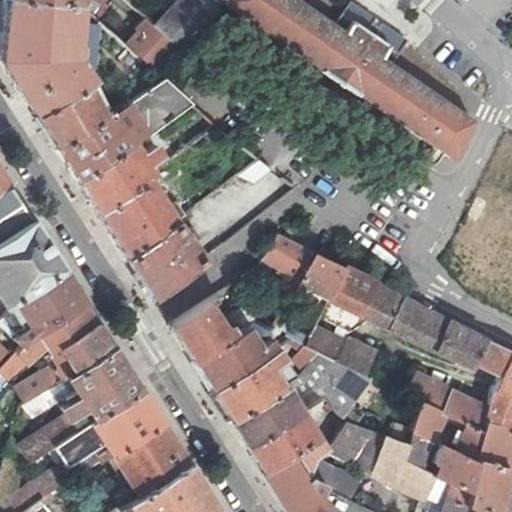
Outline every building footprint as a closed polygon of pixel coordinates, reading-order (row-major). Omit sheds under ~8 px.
[(70,56),(74,8),(73,7),(12,0),(2,0),(0,23),(0,65),(52,148),(108,110),(119,103),(116,99),(95,113),(81,83),(87,80),(70,56)] [(74,0),(12,0),(73,7),(74,8),(74,0)] [(95,9),(85,0),(74,0),(74,8),(87,19),(95,9)] [(169,0),(148,23),(174,47),(215,1),(211,0),(169,0)] [(448,158),(466,118),(387,65),(404,41),(377,22),(374,26),(368,21),(370,18),(347,2),(330,25),(293,0),(217,0),(318,68),(317,70),(352,94),(353,93),(448,158)] [(123,51),(140,65),(149,74),(174,47),(148,23),(123,51)] [(140,65),(123,51),(98,29),(84,55),(107,87),(140,65)] [(119,103),(121,102),(155,79),(149,74),(140,65),(107,87),(116,99),(119,103)] [(155,79),(121,102),(141,131),(181,102),(155,79)] [(117,124),(108,110),(52,148),(73,180),(128,140),(132,137),(126,130),(111,139),(106,131),(117,124)] [(208,125),(197,115),(163,141),(171,153),(208,125)] [(94,213),(140,177),(133,166),(149,155),(144,148),(137,152),(128,140),(73,180),(94,213)] [(154,167),(146,172),(150,178),(158,172),(154,167)] [(162,208),(140,177),(94,213),(122,256),(170,220),(180,213),(171,202),(162,208)] [(511,203),(511,186),(508,192),(497,185),(493,191),(511,203)] [(0,191),(0,240),(30,221),(8,186),(0,191)] [(499,223),(493,219),(489,224),(496,228),(499,223)] [(198,257),(170,220),(122,256),(147,297),(198,257)] [(0,309),(1,308),(7,302),(61,269),(30,221),(0,240),(0,309)] [(444,251),(495,282),(505,265),(502,262),(456,231),(444,251)] [(296,278),(311,252),(276,234),(260,260),(296,278)] [(341,267),(311,252),(296,278),(295,281),(326,296),(341,267)] [(511,253),(508,252),(502,262),(505,265),(511,268),(511,253)] [(511,268),(505,265),(495,282),(505,288),(511,276),(511,268)] [(341,267),(326,296),(315,316),(348,331),(359,311),(373,283),(341,267)] [(8,336),(17,347),(25,337),(81,301),(61,269),(7,302),(1,308),(5,313),(11,310),(21,326),(8,336)] [(511,276),(505,288),(494,307),(511,316),(511,276)] [(400,296),(373,283),(359,311),(387,325),(400,296)] [(400,296),(387,325),(432,349),(446,318),(400,296)] [(25,337),(17,347),(0,365),(0,384),(13,372),(8,366),(17,357),(21,361),(45,346),(50,355),(95,324),(81,301),(25,337)] [(208,325),(196,305),(165,325),(187,359),(236,331),(252,321),(241,305),(208,325)] [(446,318),(432,349),(467,366),(469,361),(480,335),(446,318)] [(273,331),(278,323),(273,320),(268,328),(273,331)] [(95,324),(50,355),(46,358),(50,364),(60,357),(65,363),(70,371),(110,346),(95,324)] [(300,344),(314,351),(333,360),(343,341),(310,324),(303,336),(300,344)] [(282,335),(288,338),(300,344),(303,336),(286,327),(282,335)] [(206,389),(254,359),(236,331),(187,359),(206,389)] [(480,335),(469,361),(495,374),(507,348),(480,335)] [(345,336),(343,341),(333,360),(360,373),(373,349),(345,336)] [(314,351),(300,344),(288,338),(284,341),(298,348),(292,359),(300,369),(302,366),(314,351)] [(24,464),(45,450),(138,390),(110,346),(70,371),(59,378),(51,383),(18,404),(22,412),(24,410),(28,417),(59,397),(63,404),(57,407),(62,415),(43,426),(40,421),(27,429),(29,434),(13,444),(10,440),(5,443),(0,460),(0,511),(5,511),(14,491),(24,464)] [(511,350),(507,348),(495,374),(490,385),(484,406),(482,420),(511,429),(511,350)] [(271,349),(254,359),(206,389),(225,419),(293,377),(285,366),(265,377),(262,371),(279,360),(271,349)] [(360,373),(333,360),(314,351),(302,366),(330,380),(323,392),(320,397),(338,416),(366,376),(360,373)] [(54,371),(59,378),(70,371),(65,363),(54,371)] [(399,392),(417,401),(436,410),(445,388),(411,368),(399,392)] [(7,398),(18,404),(51,383),(43,374),(7,398)] [(243,446),(297,412),(290,401),(285,393),(298,384),(293,377),(225,419),(243,446)] [(320,397),(323,392),(313,387),(306,391),(313,402),(320,397)] [(482,420),(484,406),(445,388),(436,410),(440,412),(463,423),(480,431),(482,420)] [(16,511),(45,493),(85,467),(157,420),(138,390),(45,450),(54,466),(14,491),(5,511),(16,511)] [(297,412),(313,402),(306,391),(290,401),(297,412)] [(428,437),(440,412),(436,410),(417,401),(409,428),(428,437)] [(243,446),(258,470),(289,451),(299,468),(307,457),(321,447),(314,434),(312,435),(297,412),(243,446)] [(113,493),(120,504),(184,462),(157,420),(85,467),(92,476),(114,463),(126,484),(113,493)] [(321,447),(397,484),(407,462),(399,458),(404,442),(342,420),(321,447)] [(480,431),(463,423),(448,448),(472,460),(474,453),(502,467),(511,442),(511,429),(482,420),(480,431)] [(428,437),(409,428),(404,442),(399,458),(407,462),(415,466),(428,437)] [(440,463),(435,476),(463,490),(460,500),(495,510),(502,467),(474,453),(472,460),(448,448),(434,441),(427,457),(440,463)] [(289,451),(258,470),(284,511),(319,511),(309,496),(315,493),(320,488),(322,482),(319,480),(299,468),(289,451)] [(326,466),(307,457),(299,468),(319,480),(326,466)] [(128,511),(214,511),(215,511),(184,462),(120,504),(112,509),(114,511),(125,511),(127,511),(128,511)] [(397,484),(438,505),(441,495),(460,500),(463,490),(435,476),(415,466),(407,462),(397,484)] [(357,478),(326,466),(319,480),(322,482),(320,488),(345,500),(357,478)] [(45,493),(16,511),(46,511),(40,504),(48,499),(45,493)] [(309,496),(319,511),(326,511),(315,493),(309,496)] [(494,511),(495,510),(460,500),(441,495),(438,505),(436,511),(428,511),(420,509),(418,511),(494,511)]
